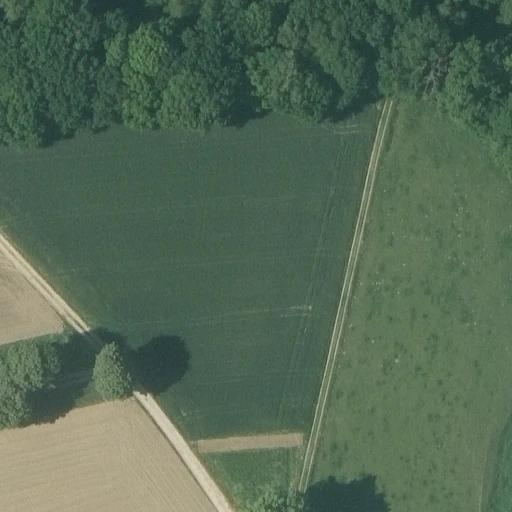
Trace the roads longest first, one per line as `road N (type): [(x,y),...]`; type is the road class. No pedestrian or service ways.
road 1 (track): [(410,30),(310,511)]
road 2 (track): [(236,511),(0,241)]
road 3 (track): [(117,375),(0,404)]
